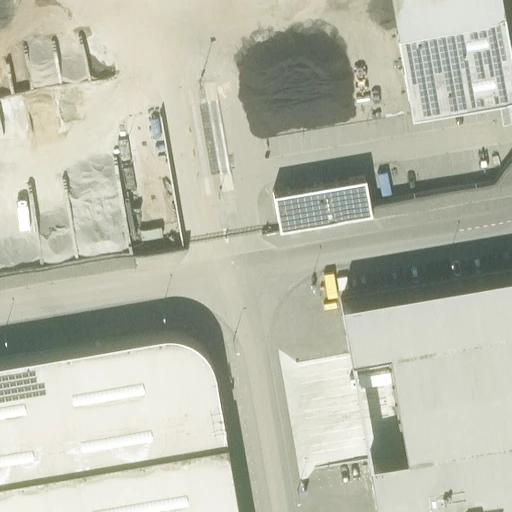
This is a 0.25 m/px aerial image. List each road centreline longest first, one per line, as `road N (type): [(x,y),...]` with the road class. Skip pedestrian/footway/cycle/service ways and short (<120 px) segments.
road 1 (unclassified): [(511,219),(237,270)]
road 2 (unclassified): [(279,511),(237,270)]
road 3 (unknown): [(237,270),(201,96),(173,39)]
road 4 (unclassified): [(237,270),(0,310)]
road 5 (unknown): [(173,39),(306,23)]
